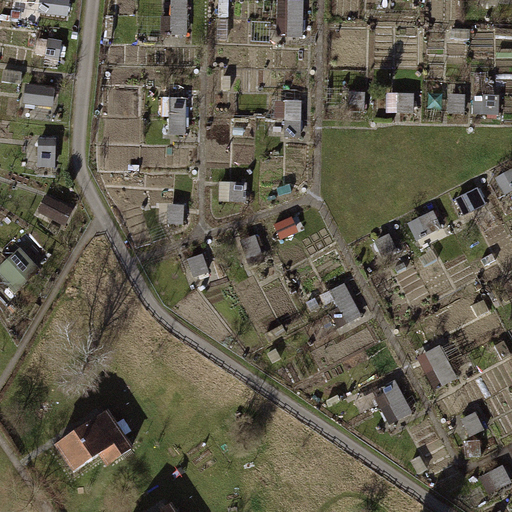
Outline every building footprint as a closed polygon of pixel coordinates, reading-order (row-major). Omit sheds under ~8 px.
[(45,0),(45,14),(71,15),(71,0),(45,0)] [(189,34),(190,0),(174,0),(174,34),(189,34)] [(307,0),(280,0),(281,37),(307,37),(307,0)] [(56,105),(56,91),(28,90),(28,104),(56,105)] [(171,134),(188,135),(189,98),(171,98),(171,134)] [(58,167),(59,138),(40,138),(40,167),(58,167)] [(69,227),(78,210),(50,195),(41,212),(69,227)] [(0,270),(0,274),(19,292),(42,267),(21,247),(0,270)] [(351,283),(332,289),(342,324),(362,319),(351,283)] [(392,424),(415,412),(399,380),(375,392),(392,424)] [(113,458),(126,450),(103,413),(53,445),(69,471),(106,447),(113,458)]
